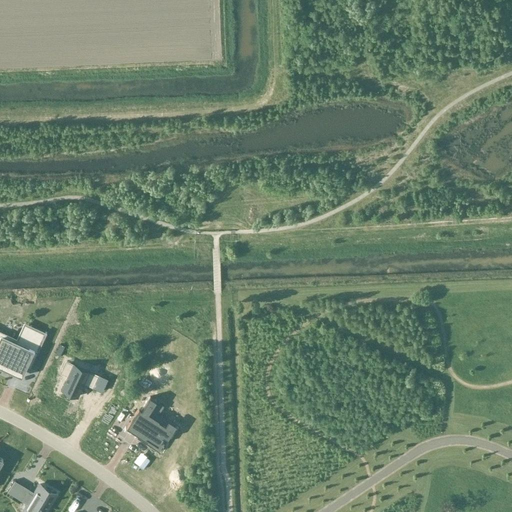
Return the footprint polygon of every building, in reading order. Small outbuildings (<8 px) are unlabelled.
[(46,335),(26,325),(16,345),(2,338),(3,335),(0,333),(0,364),(13,370),(17,363),(30,369),(46,335)] [(93,387),(99,376),(67,361),(66,361),(67,361),(61,373),(67,375),(61,390),(62,389),(63,390),(78,397),(84,383),(93,387)] [(144,440),(156,448),(164,435),(166,437),(173,426),(167,422),(165,424),(155,418),(164,405),(150,396),(130,426),(140,433),(137,437),(138,438),(141,433),(146,437),(144,440)] [(15,480),(7,492),(13,495),(20,484),(15,480)] [(28,491),(23,499),(29,503),(26,507),(33,511),(38,511),(42,506),(47,509),(56,494),(40,484),(33,495),(28,491)]
